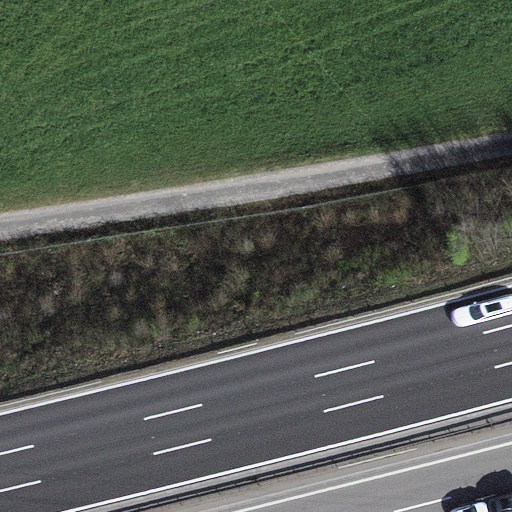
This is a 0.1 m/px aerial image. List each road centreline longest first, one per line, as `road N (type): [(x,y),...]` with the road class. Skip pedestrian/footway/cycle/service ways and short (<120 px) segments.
road 1 (motorway): [(511,344),(0,472)]
road 2 (track): [(511,142),(0,221)]
